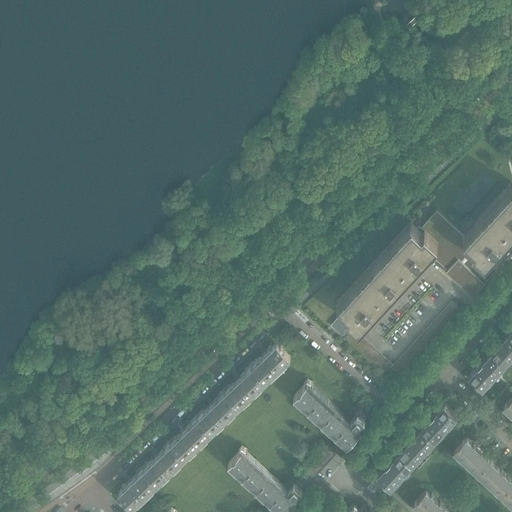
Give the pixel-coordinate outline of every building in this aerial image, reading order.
[(485,261),(511,231),(511,185),(464,237),(438,213),(421,230),(415,224),(414,224),(412,222),(338,303),(348,312),(346,314),(359,326),(428,252),(474,294),(483,284),(477,278),(489,265),(490,266),(491,266),(485,261)] [(495,270),(483,284),(488,288),(500,275),(495,270)] [(351,326),(345,321),(342,318),(339,315),(330,325),(334,328),(336,330),(342,336),(347,330),(351,326)] [(511,353),(511,326),(491,349),(505,362),(511,353)] [(277,342),(262,355),(250,367),(264,381),(290,356),(277,342)] [(505,362),(491,349),(469,374),(482,386),(505,362)] [(250,367),(235,381),(224,392),(238,406),(264,381),(250,367)] [(365,421),(358,414),(349,422),(306,382),(294,396),(347,445),(359,431),(359,430),(358,431),(356,429),(364,420),(365,421)] [(224,392),(208,406),(197,417),(211,431),(238,406),(224,392)] [(511,395),(503,406),(511,413),(511,395)] [(421,426),(434,438),(457,414),(443,402),(421,426)] [(197,417),(181,432),(171,442),(185,456),(211,431),(197,417)] [(399,450),(412,462),(434,438),(421,426),(399,450)] [(490,459),(476,446),(466,436),(454,450),(478,472),(490,459)] [(171,442),(154,458),(144,467),(158,481),(185,456),(171,442)] [(322,448),(331,456),(335,452),(336,452),(326,443),(322,448)] [(294,482),(286,490),(241,448),(228,462),(282,511),(284,511),(296,500),(295,499),(293,497),(300,489),(301,490),(302,489),(294,482)] [(318,452),(327,460),(331,456),(322,448),(318,452)] [(412,462),(399,450),(377,474),(390,486),(412,462)] [(314,457),(323,465),(327,460),(318,452),(314,457)] [(310,461),(319,469),(323,465),(314,457),(310,461)] [(511,483),(511,479),(500,468),(490,459),(478,472),(502,494),(511,483)] [(305,466),(314,474),(319,469),(310,461),(305,466)] [(314,474),(305,466),(301,470),(311,479),(311,478),(314,474)] [(144,467),(127,483),(118,492),(132,506),(158,481),(144,467)] [(511,483),(502,494),(511,503),(511,483)] [(413,503),(422,511),(449,511),(425,490),(413,503)] [(362,511),(353,503),(344,511),(362,511)]
